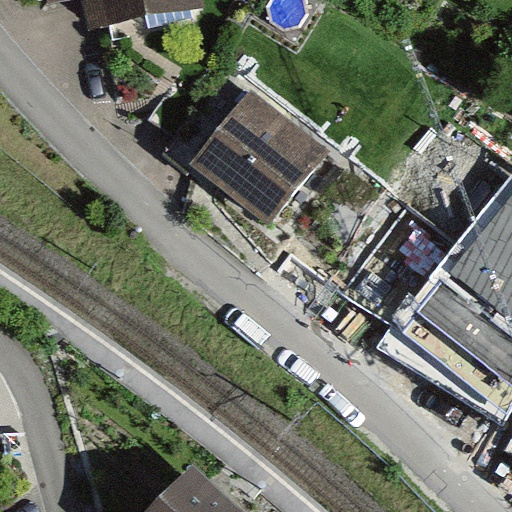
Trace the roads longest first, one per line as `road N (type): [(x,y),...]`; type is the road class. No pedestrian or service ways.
road 1 (residential): [(482,511),(161,220),(0,56)]
road 2 (residential): [(67,511),(36,398),(0,347)]
